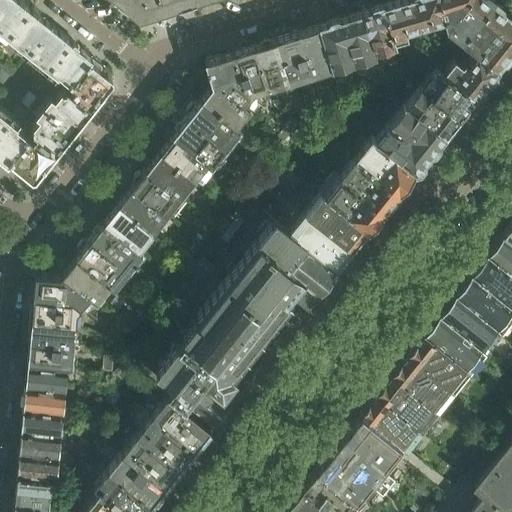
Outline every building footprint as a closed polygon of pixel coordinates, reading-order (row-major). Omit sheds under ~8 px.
[(31,7),(22,0),(2,0),(0,3),(0,35),(5,40),(31,7)] [(124,0),(122,3),(139,17),(152,13),(153,14),(154,14),(156,14),(157,14),(158,13),(159,13),(160,11),(161,10),(166,9),(163,0),(124,0)] [(163,0),(166,9),(189,2),(188,0),(163,0)] [(409,0),(396,0),(383,4),(394,40),(406,35),(404,30),(417,25),(409,0)] [(437,0),(409,0),(417,25),(442,16),(437,0)] [(437,0),(442,16),(445,26),(446,27),(467,0),(437,0)] [(492,1),(491,0),(467,0),(446,27),(462,40),(492,1)] [(507,13),(492,1),(462,40),(475,51),(477,52),(507,13)] [(373,5),(371,8),(363,10),(375,50),(394,43),(394,40),(383,4),(382,4),(379,3),(373,5)] [(52,23),(31,7),(5,40),(25,56),(52,23)] [(363,10),(341,17),(354,60),(375,53),(374,50),(375,50),(363,10)] [(511,16),(507,13),(477,52),(496,67),(511,46),(511,16)] [(330,18),(328,21),(320,24),(333,67),(354,60),(341,17),(340,17),(336,16),(330,18)] [(72,39),(52,23),(25,56),(46,72),(72,39)] [(320,24),(298,30),(311,73),(333,67),(320,24)] [(311,73),(298,30),(271,39),(271,37),(264,37),(260,41),(260,42),(256,43),(269,87),(311,73)] [(72,39),(46,72),(53,78),(58,73),(69,83),(92,55),(78,44),(76,40),(72,39)] [(417,51),(425,58),(427,55),(423,42),(421,44),(417,41),(411,43),(400,59),(406,65),(417,51)] [(256,43),(235,50),(245,85),(254,92),(269,87),(256,43)] [(245,85),(235,50),(204,59),(209,75),(219,72),(220,78),(217,79),(245,102),(254,92),(245,85)] [(491,77),(495,72),(495,68),(496,67),(477,52),(475,51),(471,55),(466,61),(463,58),(460,62),(453,57),(447,64),(441,59),(437,65),(443,70),(443,69),(474,94),(476,92),(479,91),(484,86),(484,82),(487,78),(491,77)] [(104,65),(92,55),(69,83),(75,87),(70,93),(89,109),(112,80),(112,76),(105,71),(105,70),(105,69),(105,68),(105,67),(104,65)] [(7,60),(0,68),(0,81),(11,91),(25,74),(7,60)] [(474,94),(443,69),(443,70),(437,65),(422,84),(459,114),(460,111),(464,111),(468,106),(468,102),(474,94)] [(236,124),(250,107),(245,102),(217,79),(220,78),(219,72),(209,75),(211,83),(201,96),(236,124)] [(311,84),(315,97),(321,96),(317,83),(311,84)] [(459,114),(422,84),(421,84),(420,83),(405,101),(444,132),(445,131),(448,130),(453,125),(453,121),(459,114)] [(50,95),(43,104),(73,129),(89,109),(70,93),(66,90),(61,91),(55,99),(50,95)] [(28,93),(15,109),(20,113),(33,97),(28,93)] [(227,142),(239,127),(236,124),(201,96),(200,96),(196,100),(192,100),(186,108),(187,112),(172,131),(211,162),(216,156),(218,158),(221,155),(222,156),(231,145),(227,142)] [(444,132),(405,101),(390,120),(428,151),(430,150),(433,148),(438,144),(438,140),(444,132)] [(73,129),(43,104),(36,114),(40,118),(33,127),(34,131),(38,134),(57,149),(73,129)] [(0,105),(0,128),(11,114),(0,105)] [(296,137),(310,118),(303,113),(298,119),(291,114),(283,125),(290,130),(289,131),(296,137)] [(11,114),(0,128),(0,157),(6,162),(27,136),(15,126),(19,121),(11,114)] [(428,151),(390,120),(375,139),(414,170),(415,168),(419,168),(423,162),(423,158),(428,151)] [(211,162),(172,131),(172,132),(159,150),(194,177),(202,184),(217,166),(211,162)] [(27,136),(6,162),(19,173),(20,173),(22,173),(23,173),(24,172),(31,178),(35,177),(57,149),(38,134),(32,140),(27,136)] [(414,170),(375,139),(370,136),(355,155),(398,189),(405,181),(409,180),(413,175),(413,171),(414,170)] [(194,177),(159,150),(145,166),(180,194),(194,177)] [(355,155),(339,174),(339,175),(382,210),(389,201),(390,202),(400,191),(398,189),(355,155)] [(133,180),(133,181),(130,184),(131,185),(165,212),(180,194),(145,166),(144,166),(141,171),(140,170),(134,173),(133,179),(133,180)] [(382,210),(339,175),(339,174),(333,169),(318,188),(322,191),(324,193),(368,227),(382,210)] [(131,185),(126,191),(117,202),(152,230),(165,212),(131,185)] [(368,227),(324,193),(322,191),(306,210),(352,247),(368,227)] [(117,202),(108,213),(104,218),(138,246),(152,230),(117,202)] [(352,247),(306,210),(290,230),(336,267),(352,247)] [(166,384),(213,421),(231,399),(222,393),(236,376),(234,374),(291,302),(289,300),(296,293),(297,294),(296,295),(296,298),(301,302),(304,302),(305,301),(307,303),(322,285),(325,284),(332,276),(331,273),(336,267),(290,230),(270,214),(258,228),(262,231),(155,366),(170,379),(166,384)] [(136,256),(142,249),(138,246),(104,218),(103,219),(103,218),(87,238),(83,238),(76,246),(78,250),(76,252),(112,281),(114,283),(123,290),(133,277),(129,274),(138,262),(137,261),(138,258),(136,256)] [(511,219),(502,232),(511,240),(511,219)] [(511,240),(502,232),(486,252),(511,273),(511,240)] [(75,255),(67,265),(62,271),(90,293),(98,299),(112,281),(76,252),(74,254),(75,255)] [(511,273),(486,252),(471,272),(511,305),(511,273)] [(176,256),(167,268),(166,269),(172,274),(183,261),(176,256)] [(60,274),(35,273),(33,295),(65,298),(65,295),(69,295),(81,305),(90,293),(62,271),(60,274)] [(511,305),(471,272),(454,293),(502,331),(511,317),(511,305)] [(454,293),(438,312),(486,350),(502,331),(454,293)] [(65,298),(33,295),(32,305),(30,305),(29,316),(31,316),(76,320),(77,309),(81,305),(69,295),(65,295),(65,298)] [(438,312),(422,333),(470,371),(486,350),(438,312)] [(126,339),(135,327),(141,320),(133,313),(118,331),(112,328),(106,336),(117,344),(123,336),(126,339)] [(76,320),(31,316),(29,316),(28,329),(30,329),(29,339),(74,343),(76,320)] [(422,333),(406,352),(454,390),(470,371),(422,333)] [(74,343),(29,339),(27,361),(67,365),(72,365),(74,343)] [(406,352),(391,371),(439,410),(454,390),(406,352)] [(67,365),(27,361),(25,382),(65,386),(67,365)] [(122,361),(113,372),(124,380),(132,370),(122,361)] [(391,371),(376,391),(423,429),(439,410),(391,371)] [(65,386),(25,382),(23,404),(63,408),(65,386)] [(110,388),(102,403),(114,410),(122,395),(110,388)] [(359,411),(400,444),(407,450),(423,429),(376,391),(359,411)] [(168,392),(152,411),(196,446),(203,437),(203,433),(209,426),(168,392)] [(63,408),(23,404),(21,426),(61,430),(63,408)] [(196,446),(152,411),(137,430),(179,464),(184,458),(188,457),(196,446)] [(400,444),(359,411),(352,420),(348,421),(344,426),(344,430),(339,437),(388,477),(394,470),(385,463),(394,451),(394,452),(400,444)] [(99,424),(87,424),(86,434),(97,435),(97,432),(106,435),(110,424),(101,420),(99,424)] [(61,430),(21,426),(19,448),(59,452),(61,430)] [(179,464),(137,430),(123,448),(165,481),(170,475),(173,474),(178,469),(178,465),(179,464)] [(511,511),(507,507),(511,500),(511,436),(475,484),(484,491),(467,511),(511,511)] [(388,477),(339,437),(331,447),(327,447),(323,452),(323,456),(316,465),(357,498),(373,478),(382,485),(388,477)] [(59,452),(19,448),(16,470),(57,473),(59,452)] [(165,481),(123,448),(109,465),(151,499),(165,481)] [(140,511),(151,499),(109,465),(95,483),(99,486),(131,511),(140,511)] [(357,498),(316,465),(314,467),(311,468),(307,473),(307,477),(301,484),(335,511),(356,511),(363,504),(357,498)] [(78,468),(78,478),(88,478),(88,469),(78,468)] [(57,473),(16,470),(14,499),(49,502),(51,486),(56,487),(57,473)] [(335,511),(301,484),(300,486),(296,487),(292,492),(292,495),(285,504),(295,511),(335,511)] [(131,511),(99,486),(85,505),(94,511),(131,511)] [(59,511),(60,503),(49,502),(14,499),(12,511),(59,511)]
